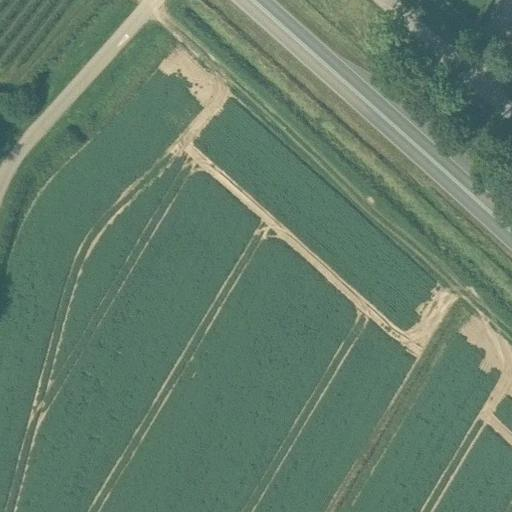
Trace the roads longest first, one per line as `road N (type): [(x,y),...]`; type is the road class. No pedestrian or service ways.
road 1 (primary): [(511,236),(250,0)]
road 2 (unclassified): [(0,184),(20,150),(154,0)]
road 3 (unclassified): [(511,114),(381,0)]
